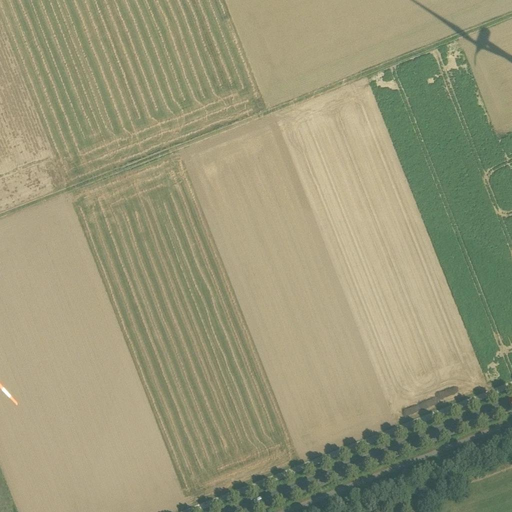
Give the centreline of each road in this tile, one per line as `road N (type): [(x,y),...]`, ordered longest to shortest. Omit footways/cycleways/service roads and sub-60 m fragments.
road 1 (track): [(0,218),(511,15)]
road 2 (tertiary): [(239,511),(511,404)]
